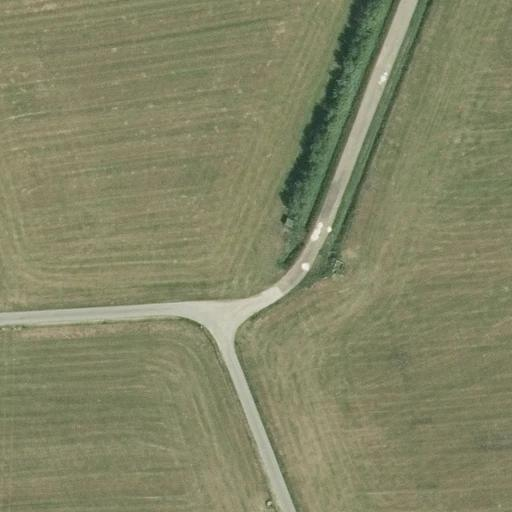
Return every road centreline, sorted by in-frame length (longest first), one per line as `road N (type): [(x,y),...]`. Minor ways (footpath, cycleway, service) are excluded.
road 1 (track): [(217,312),(247,311),(284,291),(318,243),(411,0)]
road 2 (track): [(0,323),(217,312)]
road 3 (unknown): [(217,312),(226,369),(286,511)]
